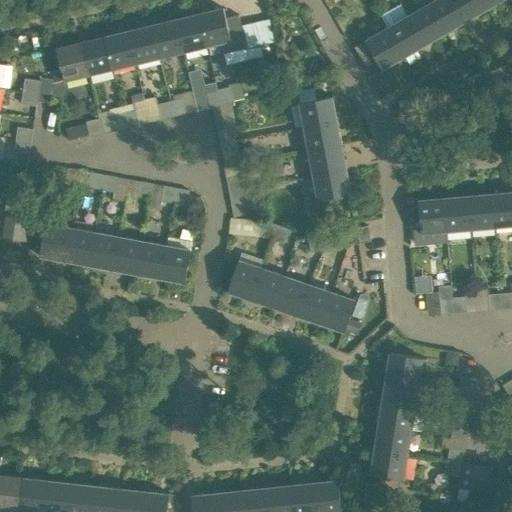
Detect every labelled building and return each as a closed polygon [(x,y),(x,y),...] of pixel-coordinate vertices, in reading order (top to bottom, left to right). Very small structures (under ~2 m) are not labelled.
[(468,20),(455,0),(439,0),(431,5),(447,33),(468,20)] [(489,8),(483,0),(455,0),(468,20),(489,8)] [(503,0),(483,0),(489,8),(503,0)] [(431,5),(410,17),(425,45),(447,33),(431,5)] [(246,48),(240,26),(238,14),(226,17),(224,8),(200,14),(207,46),(218,43),(221,54),(246,48)] [(207,46),(200,14),(176,20),(184,52),(207,46)] [(425,45),(410,17),(388,29),(404,57),(425,45)] [(184,52),(176,20),(152,25),(160,58),(184,52)] [(240,26),(246,48),(272,41),(267,20),(240,26)] [(152,25),(128,31),(136,63),(160,58),(152,25)] [(404,57),(388,29),(367,42),(383,69),(404,57)] [(136,63),(128,31),(104,37),(112,69),(136,63)] [(112,69),(104,37),(80,43),(88,75),(112,69)] [(88,75),(80,43),(56,48),(64,81),(88,75)] [(49,103),(53,79),(41,77),(40,81),(39,93),(37,101),(49,103)] [(39,93),(40,81),(25,79),(23,91),(39,93)] [(233,102),(230,87),(218,90),(222,105),(233,102)] [(222,105),(218,90),(206,92),(210,108),(222,105)] [(37,101),(39,93),(23,91),(21,103),(37,105),(37,101)] [(305,127),(337,121),(332,97),(300,103),(305,127)] [(186,114),(182,98),(170,101),(174,117),(186,114)] [(174,117),(170,101),(158,104),(162,119),(174,117)] [(138,125),(135,110),(123,112),(126,128),(138,125)] [(126,128),(123,112),(111,115),(115,131),(126,128)] [(103,134),(99,118),(87,121),(91,137),(103,134)] [(342,145),(337,121),(305,127),(309,151),(342,145)] [(79,137),(76,126),(65,128),(68,139),(79,137)] [(31,142),(33,129),(17,127),(16,139),(31,142)] [(236,140),(233,129),(218,131),(220,143),(236,140)] [(30,154),(31,142),(16,139),(14,151),(30,154)] [(238,152),(236,140),(220,143),(222,155),(238,152)] [(346,169),(342,145),(309,151),(314,175),(346,169)] [(78,186),(81,170),(69,168),(66,183),(78,186)] [(351,193),(346,169),(314,175),(319,200),(351,193)] [(102,190),(105,174),(93,172),(90,188),(102,190)] [(114,192),(117,177),(105,174),(102,190),(114,192)] [(24,190),(26,177),(10,175),(9,187),(24,190)] [(245,188),(242,176),(227,179),(229,191),(245,188)] [(132,179),(117,177),(114,192),(113,196),(126,199),(126,195),(129,196),(132,179)] [(150,199),(153,183),(141,181),(138,197),(150,199)] [(174,203),(177,188),(165,185),(162,201),(174,203)] [(186,206),(189,190),(177,188),(174,203),(186,206)] [(247,200),(245,188),(229,191),(231,203),(247,200)] [(511,193),(492,195),(495,227),(511,225),(511,193)] [(495,227),(492,195),(468,197),(471,229),(495,227)] [(471,229),(468,197),(444,199),(447,232),(471,229)] [(447,232),(444,199),(419,202),(422,234),(447,232)] [(21,214),(22,202),(7,200),(5,212),(21,214)] [(30,241),(33,219),(11,216),(8,216),(4,237),(21,239),(30,241)] [(272,240),(277,225),(265,220),(260,236),(272,240)] [(64,261),(70,228),(46,223),(40,256),(64,261)] [(290,229),(277,225),(272,240),(285,244),(290,229)] [(371,241),(368,225),(357,228),(360,243),(371,241)] [(88,265),(94,232),(70,228),(64,261),(88,265)] [(360,243),(357,228),(345,230),(348,246),(360,243)] [(348,246),(345,230),(333,232),(336,248),(348,246)] [(112,269),(118,236),(94,232),(88,265),(112,269)] [(307,237),(310,253),(324,250),(321,234),(307,237)] [(136,274),(142,241),(118,236),(112,269),(136,274)] [(160,278),(167,245),(142,241),(136,274),(160,278)] [(185,283),(191,250),(167,245),(160,278),(185,283)] [(252,300),(262,268),(239,260),(228,292),(252,300)] [(275,308),(286,276),(262,268),(252,300),(275,308)] [(298,316),(309,284),(286,276),(275,308),(298,316)] [(321,324),(332,292),(309,284),(298,316),(321,324)] [(344,332),(355,300),(332,292),(321,324),(344,332)] [(511,308),(511,292),(501,293),(502,309),(511,308)] [(502,309),(501,293),(489,294),(490,310),(502,309)] [(466,312),(465,297),(452,298),(454,313),(466,312)] [(454,313),(452,298),(440,299),(442,315),(454,313)] [(355,334),(359,321),(349,318),(345,331),(355,334)] [(458,352),(448,351),(446,361),(456,362),(458,352)] [(419,383),(423,358),(390,353),(386,378),(419,383)] [(475,391),(476,380),(461,377),(459,389),(475,391)] [(415,407),(419,383),(386,378),(382,402),(415,407)] [(511,397),(511,379),(503,385),(511,398),(511,397)] [(473,404),(475,391),(459,389),(457,401),(473,404)] [(412,431),(415,407),(382,402),(379,426),(412,431)] [(467,440),(469,428),(453,425),(451,437),(467,440)] [(408,455),(412,431),(379,426),(375,450),(408,455)] [(463,464),(465,452),(449,449),(447,461),(463,464)] [(404,480),(408,455),(375,450),(371,475),(404,480)] [(463,464),(447,461),(444,474),(460,477),(463,464)] [(487,492),(491,468),(475,466),(470,489),(487,492)] [(0,509),(20,511),(23,479),(0,476),(0,509)] [(44,511),(47,482),(23,479),(20,511),(23,511),(44,511)] [(47,482),(44,511),(68,511),(71,484),(47,482)] [(340,511),(337,482),(313,484),(315,511),(340,511)] [(71,484),(68,511),(92,511),(95,487),(71,484)] [(315,511),(313,484),(289,487),(291,511),(315,511)] [(116,511),(119,490),(95,487),(92,511),(116,511)] [(291,511),(289,487),(265,489),(267,511),(291,511)] [(267,511),(265,489),(241,491),(243,511),(267,511)] [(119,490),(116,511),(140,511),(143,492),(119,490)] [(470,492),(459,490),(456,505),(467,507),(470,492)] [(243,511),(241,491),(217,494),(219,511),(243,511)] [(143,492),(140,511),(165,511),(167,495),(143,492)] [(219,511),(217,494),(193,496),(194,511),(219,511)] [(474,508),(486,510),(489,496),(476,494),(474,508)]
